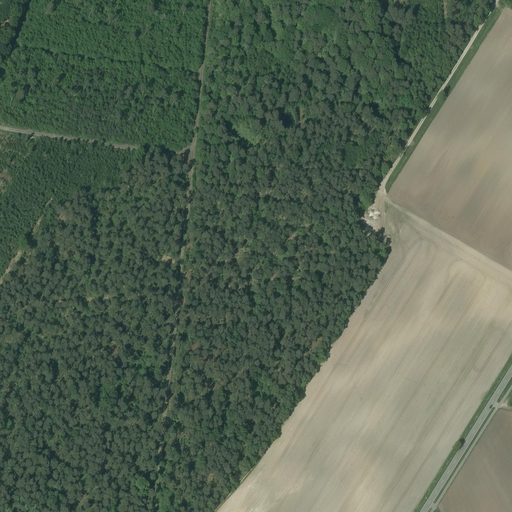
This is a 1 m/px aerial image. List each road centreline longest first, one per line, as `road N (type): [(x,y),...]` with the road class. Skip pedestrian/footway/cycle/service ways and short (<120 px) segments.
road 1 (track): [(159,511),(212,0)]
road 2 (track): [(496,0),(375,194),(382,226)]
road 3 (track): [(0,126),(198,158)]
road 4 (tertiary): [(511,370),(423,511)]
